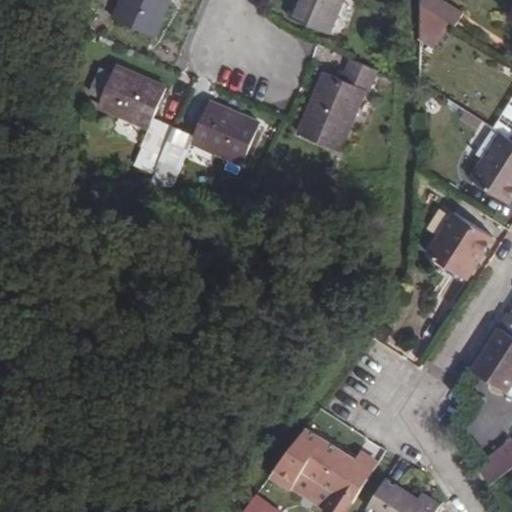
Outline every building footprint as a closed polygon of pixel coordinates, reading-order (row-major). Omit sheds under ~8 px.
[(123,0),(115,20),(154,37),(170,0),(123,0)] [(300,0),(293,17),(332,35),(347,0),(300,0)] [(327,73),(298,137),(337,155),(365,90),(370,93),(380,72),(352,60),(341,81),(327,73)] [(142,150),(162,159),(176,132),(154,121),(166,93),(117,72),(100,110),(148,132),(142,150)] [(193,138),(176,132),(162,159),(181,167),(191,146),(242,167),(259,128),(209,106),(193,138)] [(511,139),(501,133),(471,179),(509,203),(511,199),(511,139)] [(455,213),(429,254),(467,279),(478,261),(474,258),(478,252),(483,255),(493,237),(455,213)] [(483,255),(478,252),(474,258),(478,261),(483,255)] [(511,315),(509,314),(500,328),(511,335),(511,315)] [(511,335),(500,328),(473,370),(507,392),(511,384),(511,335)] [(360,463),(323,439),(306,429),(270,477),(291,490),(303,471),(336,492),(324,511),(325,511),(346,511),(353,503),(368,479),(355,470),(360,463)] [(511,442),(511,441),(479,466),(491,485),(511,468),(511,442)] [(360,463),(355,470),(368,479),(378,464),(364,456),(360,463)] [(386,480),(371,503),(383,511),(382,511),(436,511),(440,506),(427,499),(424,504),(386,480)] [(421,495),(418,500),(424,504),(427,499),(421,495)]
